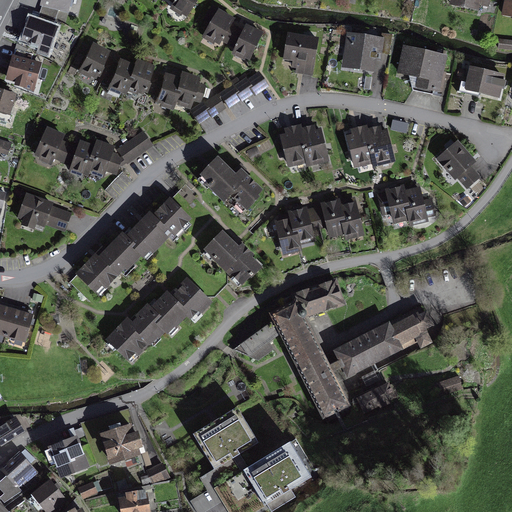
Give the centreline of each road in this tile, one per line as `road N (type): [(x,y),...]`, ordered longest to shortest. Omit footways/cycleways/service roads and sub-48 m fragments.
road 1 (residential): [(0,459),(47,426),(158,386),(239,310),(300,276),(440,239),(491,194),(511,161)]
road 2 (residential): [(0,278),(51,269),(146,175),(277,105),(350,100),(419,112),(487,129),(492,144)]
